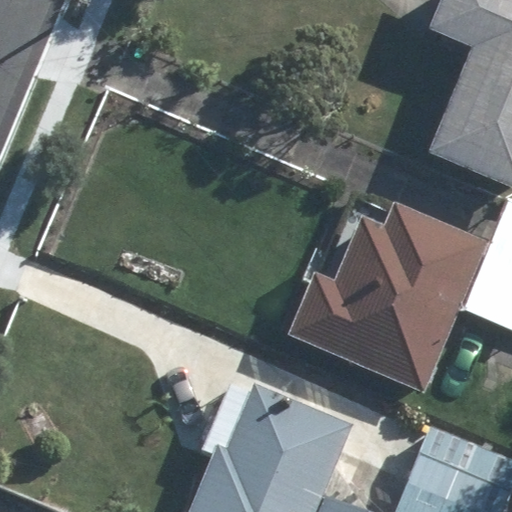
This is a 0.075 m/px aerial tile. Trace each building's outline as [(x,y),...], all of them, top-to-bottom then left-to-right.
[(511,0),(442,0),(426,40),(471,59),(429,159),(511,193),(511,0)] [(511,210),(506,209),(489,250),(461,317),(511,338),(511,210)] [(489,250),(397,212),(388,234),(364,224),(337,290),(316,281),(289,345),(426,402),(461,317),(489,250)] [(317,511),(351,430),(254,391),(228,456),(215,450),(189,511),(317,511)] [(505,511),(511,496),(511,466),(428,433),(395,511),(505,511)] [(350,511),(325,502),(320,511),(350,511)]
